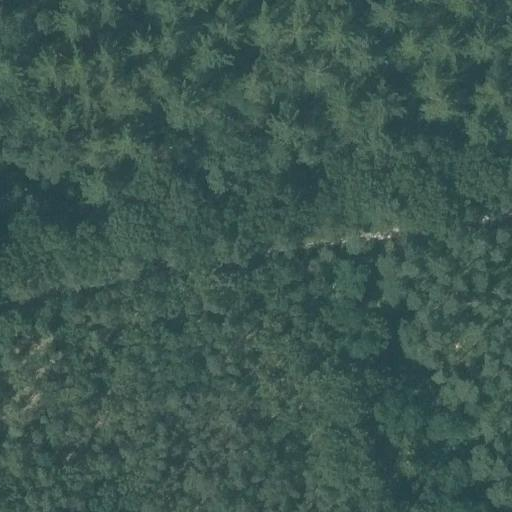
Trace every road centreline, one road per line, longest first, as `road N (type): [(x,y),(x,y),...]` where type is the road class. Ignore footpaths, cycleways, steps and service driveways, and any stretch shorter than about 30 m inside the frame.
road 1 (track): [(0,244),(104,227),(154,208),(232,203),(511,146)]
road 2 (track): [(332,242),(0,301)]
road 3 (track): [(332,242),(367,285),(469,511)]
road 4 (track): [(511,213),(332,242)]
